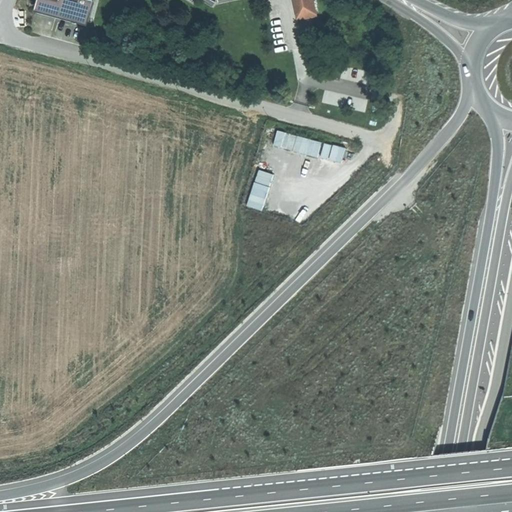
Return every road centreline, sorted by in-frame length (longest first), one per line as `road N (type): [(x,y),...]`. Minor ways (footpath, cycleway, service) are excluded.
road 1 (trunk): [(473,82),(457,118),(403,179),(141,434),(66,480),(0,496)]
road 2 (unclassified): [(399,98),(390,141),(0,34)]
road 3 (trunk): [(511,468),(90,511)]
road 4 (trunk): [(490,108),(494,166),(434,511)]
road 5 (trunk): [(447,511),(511,168)]
road 6 (trunk): [(333,511),(511,493)]
road 7 (unknown): [(399,98),(300,67),(279,0)]
